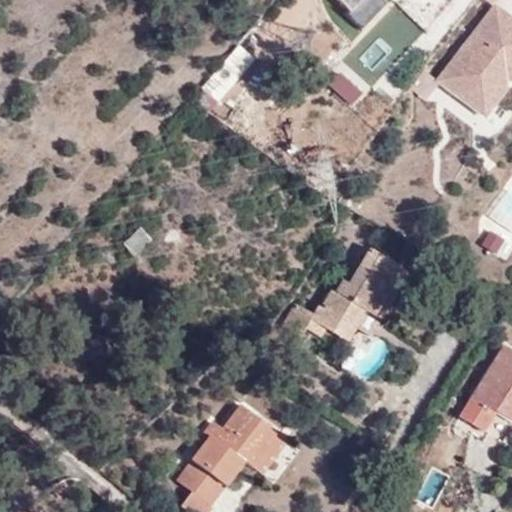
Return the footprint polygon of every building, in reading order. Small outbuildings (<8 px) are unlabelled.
[(384,0),(339,0),(362,23),(384,0)] [(511,80),(511,18),(496,6),(444,75),(459,86),(462,81),(483,97),(494,83),(507,81),(511,80)] [(237,42),(199,84),(216,99),(254,57),(237,42)] [(483,97),(462,81),(459,86),(444,75),(439,81),(486,117),(508,88),(507,81),(494,83),(483,97)] [(139,227),(120,245),(133,257),(151,240),(139,227)] [(487,229),(479,245),(494,253),(502,237),(487,229)] [(388,286),(399,266),(370,249),(348,283),(342,280),(335,291),(331,289),(321,305),(319,304),(312,315),(310,319),(324,328),(346,342),(356,328),(349,323),(359,307),(367,313),(373,316),(391,287),(388,286)] [(407,271),(399,266),(388,286),(391,287),(396,289),(407,271)] [(396,289),(391,287),(373,316),(380,320),(398,291),(396,289)] [(478,329),(494,305),(468,291),(453,313),(478,329)] [(310,319),(312,315),(295,305),(280,331),(296,341),(302,332),(316,341),(324,328),(310,319)] [(356,328),(367,313),(359,307),(349,323),(356,328)] [(511,349),(505,345),(468,402),(484,413),(488,407),(511,422),(511,349)] [(254,470),(279,436),(240,405),(223,428),(215,439),(209,435),(198,449),(190,459),(225,486),(243,461),(254,470)] [(215,439),(223,428),(212,421),(193,444),(198,449),(209,435),(215,439)] [(286,441),(279,436),(254,470),(261,475),(286,441)] [(219,493),(225,486),(190,459),(174,480),(187,489),(196,477),(219,493)] [(429,505),(445,476),(432,469),(416,499),(429,505)]
